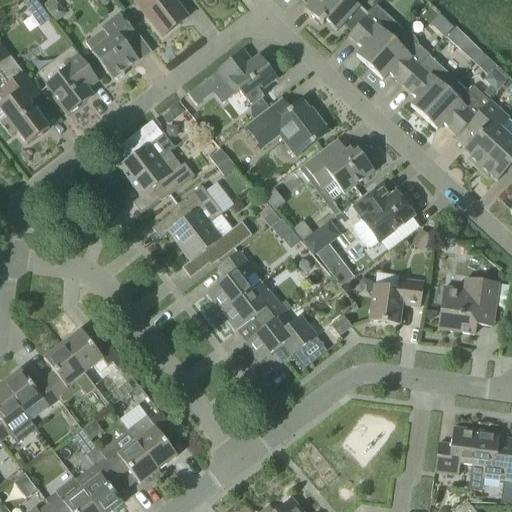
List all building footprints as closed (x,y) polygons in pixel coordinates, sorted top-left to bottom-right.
[(34,0),(30,0),(25,5),(33,15),(41,9),(34,0)] [(139,0),(135,3),(161,38),(188,18),(175,1),(176,0),(139,0)] [(313,0),(307,7),(304,9),(322,26),(326,23),(336,32),(343,25),(352,33),(366,18),(357,10),(359,8),(350,0),(313,0)] [(66,15),(58,4),(47,13),(56,23),(66,15)] [(403,32),(376,7),(366,18),(352,33),(348,37),(357,45),(357,46),(362,50),(356,57),(369,69),(403,32)] [(136,63),(138,61),(125,45),(136,37),(135,35),(120,15),(101,29),(103,31),(109,39),(91,53),(112,81),(114,80),(124,72),(136,63)] [(455,46),(464,37),(453,27),(445,37),(455,46)] [(402,87),(430,58),(418,47),(417,43),(415,39),(413,37),(409,35),(405,34),(403,32),(369,69),(382,81),(388,75),(402,87)] [(11,138),(17,134),(27,146),(49,130),(29,104),(40,96),(0,44),(0,43),(0,75),(7,85),(0,90),(1,91),(0,91),(0,111),(7,120),(0,125),(11,138)] [(239,92),(250,107),(260,100),(263,98),(259,93),(276,81),(258,58),(251,63),(243,52),(188,95),(196,106),(212,93),(222,105),(239,92)] [(69,68),(46,86),(68,115),(92,96),(87,90),(98,82),(79,57),(67,65),(69,68)] [(423,119),(456,83),(457,83),(430,58),(402,87),(416,100),(410,107),(423,119)] [(508,81),(495,69),(484,82),(490,87),(496,92),(497,93),(508,81)] [(483,108),(480,105),(485,99),(472,87),(467,93),(456,83),(423,119),(436,131),(443,125),(447,129),(457,137),(468,126),(483,108)] [(279,136),(296,158),(329,133),(311,110),(309,112),(302,102),(290,111),(281,100),(268,110),(253,122),(245,128),(262,149),(279,136)] [(260,100),(250,107),(251,118),(253,122),(268,110),(260,100)] [(477,169),(507,137),(499,129),(508,119),(489,102),(483,108),(468,126),(478,135),(464,151),(471,158),(468,161),(477,169)] [(178,103),(169,110),(176,119),(185,112),(178,103)] [(173,150),(152,122),(125,143),(127,145),(102,165),(111,175),(119,169),(129,184),(167,154),(173,150)] [(497,182),(511,166),(511,140),(507,137),(477,169),(487,178),(490,176),(497,182)] [(337,141),(303,167),(312,179),(309,182),(318,194),(333,183),(343,196),(374,173),(358,152),(354,155),(350,150),(346,153),(337,141)] [(217,169),(228,160),(221,150),(209,160),(217,169)] [(167,154),(129,184),(140,198),(132,204),(141,215),(166,196),(167,197),(194,178),(184,164),(178,169),(167,154)] [(224,178),(235,169),(228,160),(217,169),(224,178)] [(175,208),(177,210),(152,229),(160,240),(168,234),(179,249),(221,216),(222,215),(201,187),(175,208)] [(382,187),(353,209),(361,220),(360,220),(361,221),(353,227),(352,231),(366,249),(371,249),(378,244),(379,245),(414,218),(409,212),(410,211),(412,207),(406,199),(401,199),(400,200),(395,193),(390,197),(382,187)] [(273,213),(264,221),(271,229),(280,221),(273,213)] [(190,280),(215,260),(217,263),(251,237),(241,223),(232,230),(221,216),(179,249),(190,263),(182,269),(190,280)] [(293,230),(302,243),(313,234),(304,222),(293,230)] [(329,222),(313,234),(302,243),(313,257),(340,236),(329,222)] [(421,253),(432,239),(421,231),(410,245),(421,253)] [(300,243),(292,233),(283,241),(291,251),(300,243)] [(207,294),(221,314),(252,291),(261,283),(254,274),(238,253),(217,269),(225,280),(207,294)] [(354,278),(346,268),(333,278),(340,288),(354,278)] [(376,275),(375,286),(374,286),(369,322),(398,326),(401,306),(420,308),(423,284),(398,281),(398,277),(376,275)] [(463,291),(444,289),(438,332),(474,336),(477,312),(494,314),(495,307),(498,285),(465,281),(463,291)] [(495,307),(505,308),(507,296),(508,286),(498,285),(495,307)] [(255,318),(264,330),(275,322),(285,314),(269,293),(259,301),(252,291),(221,314),(236,333),(255,318)] [(275,322),(264,330),(245,344),(260,364),(276,351),(284,363),(316,338),(300,318),(292,324),(285,314),(275,322)] [(345,319),(333,328),(340,336),(351,328),(345,319)] [(111,364),(117,359),(102,339),(92,347),(80,332),(62,346),(84,375),(102,361),(106,367),(111,364)] [(54,373),(43,381),(59,401),(69,393),(66,388),(84,375),(62,346),(44,360),(54,373)] [(117,359),(111,364),(116,370),(122,365),(117,359)] [(59,401),(43,381),(33,389),(20,371),(2,386),(24,415),(42,401),(48,409),(59,401)] [(0,387),(0,442),(0,443),(9,436),(16,446),(36,431),(30,423),(24,415),(2,386),(0,387)] [(128,432),(136,443),(158,472),(177,457),(165,442),(175,435),(160,414),(149,423),(145,418),(128,432)] [(471,467),(476,432),(453,429),(450,447),(438,445),(434,474),(458,477),(459,465),(471,467)] [(481,480),(511,484),(511,441),(498,439),(499,435),(476,432),(471,467),(483,469),(481,480)] [(139,486),(158,472),(136,443),(118,456),(115,452),(104,460),(120,480),(130,473),(139,486)] [(109,488),(120,480),(104,460),(93,468),(99,477),(82,490),(98,511),(113,511),(122,505),(109,488)] [(48,506),(53,511),(98,511),(82,490),(73,479),(55,493),(59,498),(48,506)] [(511,491),(502,490),(500,505),(511,505),(511,491)] [(262,511),(300,511),(291,500),(276,511),(272,511),(269,507),(262,511)]
